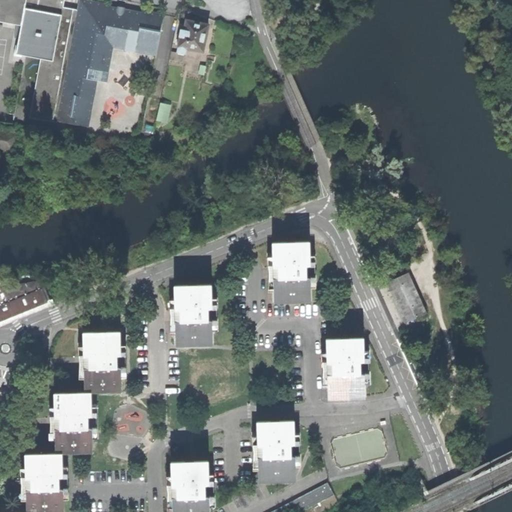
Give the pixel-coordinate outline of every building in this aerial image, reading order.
[(27,0),(0,0),(0,20),(23,25),(26,8),(27,0)] [(66,0),(27,0),(26,8),(63,15),(55,62),(43,59),(39,82),(36,97),(32,117),(32,118),(57,123),(57,120),(78,10),(65,7),(66,0)] [(110,4),(86,0),(79,0),(78,10),(57,120),(89,126),(98,80),(108,82),(114,48),(155,56),(163,14),(142,10),(141,12),(124,9),(123,14),(115,13),(116,7),(110,6),(110,4)] [(116,6),(116,7),(115,13),(123,14),(124,9),(125,7),(120,6),(116,6)] [(63,15),(26,8),(23,25),(18,55),(36,58),(43,59),(55,62),(63,15)] [(178,52),(185,53),(186,48),(203,52),(209,25),(198,23),(187,20),(185,30),(181,30),(180,36),(181,36),(178,52)] [(32,81),(39,82),(43,59),(36,58),(32,81)] [(25,116),(32,117),(36,97),(29,95),(25,116)] [(157,120),(167,122),(171,105),(161,103),(157,120)] [(16,128),(0,125),(0,146),(13,149),(16,128)] [(99,164),(106,165),(107,157),(100,157),(99,164)] [(275,302),(289,302),(289,299),(297,299),(297,302),(312,301),(311,277),(307,277),(307,265),(310,265),(310,241),(295,241),(295,244),(287,244),(287,242),(273,242),(274,266),(278,265),(279,273),(279,278),(274,278),(275,302)] [(406,322),(426,313),(408,272),(387,281),(397,302),(406,322)] [(0,323),(20,316),(51,303),(42,280),(20,284),(0,292),(0,323)] [(199,345),(214,345),(213,321),(209,321),(209,309),(213,309),(212,285),(198,285),(198,288),(189,288),(189,285),(175,286),(175,310),(180,310),(180,316),(180,322),(176,322),(176,346),(190,346),(190,343),(199,343),(199,345)] [(84,366),(85,392),(92,392),(99,392),(99,389),(109,389),(109,392),(122,392),(122,366),(118,366),(118,355),(121,355),(120,330),(107,330),(107,334),(99,335),(99,331),(83,331),(84,355),(90,355),(90,361),(91,366),(84,366)] [(341,337),(327,337),(328,362),(333,362),(333,368),(333,374),(328,374),(329,398),(343,398),(343,395),(351,395),(352,398),(366,397),(365,373),(361,373),(361,362),(365,362),(364,337),(350,337),(350,340),(341,340),(341,337)] [(57,428),(57,453),(63,453),(71,453),(71,450),(80,450),(80,452),(93,452),(93,428),(89,428),(89,416),(92,416),(92,392),(85,392),(78,392),(78,394),(70,394),(70,392),(56,392),(56,415),(62,415),(62,422),(62,427),(57,428)] [(283,481),(297,480),(296,456),(291,456),(291,444),(296,444),(295,421),(281,421),(281,424),(273,424),(273,422),(258,422),(259,445),(264,445),(264,452),(264,457),(259,457),(260,481),(274,481),(274,478),(283,478),(283,481)] [(388,456),(381,428),(333,440),(338,463),(348,460),(349,465),(388,456)] [(28,490),(28,511),(42,511),(51,511),(50,511),(64,511),(64,488),(59,489),(59,477),(63,477),(63,453),(57,453),(50,453),(50,456),(41,456),(40,453),(26,454),(27,478),(32,478),(33,484),(33,489),(28,490)] [(210,511),(210,497),(206,497),(205,484),(210,484),(209,462),(195,462),(195,464),(186,465),(186,462),(172,463),(173,487),(177,486),(177,492),(177,498),(173,498),(173,511),(210,511)] [(302,511),(334,495),(328,483),(273,511),(302,511)]
